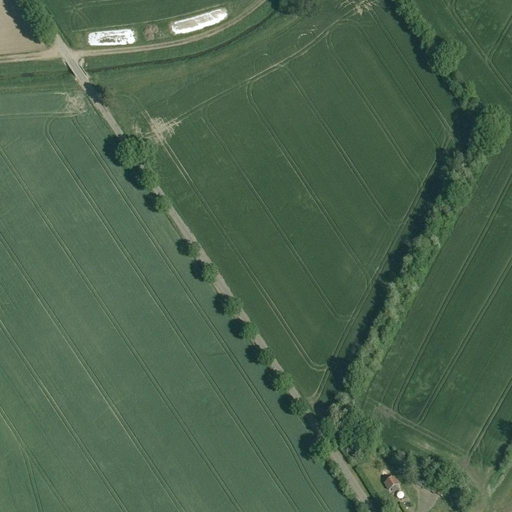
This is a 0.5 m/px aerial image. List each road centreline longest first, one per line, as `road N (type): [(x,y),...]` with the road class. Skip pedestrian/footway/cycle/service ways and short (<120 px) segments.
road 1 (unclassified): [(31,0),(374,511)]
road 2 (track): [(267,0),(191,42),(0,63)]
